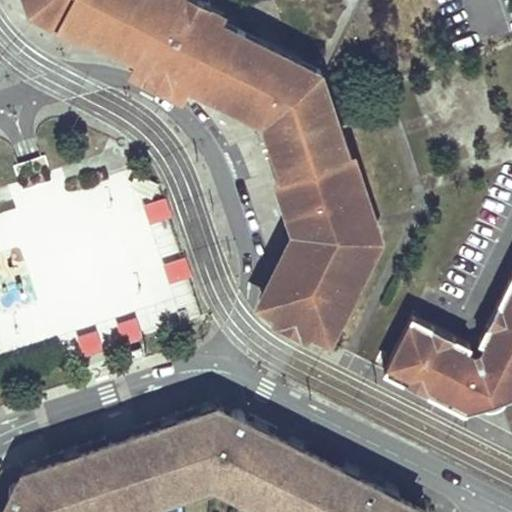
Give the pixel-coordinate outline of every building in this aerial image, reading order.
[(25,0),(28,8),(37,12),(43,0),(25,0)] [(44,0),(43,0),(37,12),(81,35),(99,44),(114,51),(125,57),(130,59),(126,67),(141,74),(151,53),(64,10),(44,0)] [(44,0),(64,10),(151,53),(156,42),(167,21),(174,7),(159,0),(44,0)] [(221,14),(206,6),(206,4),(198,0),(159,0),(174,7),(167,21),(178,26),(192,33),(198,20),(246,44),(256,40),(217,21),(221,14)] [(178,26),(167,21),(156,42),(167,47),(180,54),(175,65),(254,104),(263,87),(287,99),(295,121),(261,132),(268,154),(274,172),(281,195),(285,208),(290,222),(325,211),(336,244),(324,268),(286,248),(280,261),(266,288),(330,321),(363,257),(357,254),(364,238),(359,222),(365,220),(350,174),(341,170),(332,143),(338,135),(323,90),(315,92),(309,75),(294,68),(297,61),(256,40),(246,44),(198,20),(192,33),(178,26)] [(151,53),(141,74),(139,77),(150,82),(163,88),(164,86),(175,65),(180,54),(167,47),(156,42),(151,53)] [(297,61),(294,68),(309,75),(315,92),(323,90),(319,78),(297,61)] [(175,65),(164,86),(180,94),(184,86),(197,93),(212,100),(234,112),(243,117),(246,119),(254,104),(175,65)] [(254,104),(246,119),(261,132),(295,121),(287,99),(263,87),(254,104)] [(350,174),(338,135),(332,143),(341,170),(350,174)] [(159,182),(136,171),(129,186),(151,197),(159,182)] [(325,211),(290,222),(286,248),(324,268),(328,260),(336,244),(325,211)] [(365,220),(359,222),(364,238),(357,254),(363,257),(372,239),(365,220)] [(411,312),(385,362),(408,373),(405,379),(421,388),(425,382),(447,393),(469,405),(488,400),(487,394),(497,391),(499,398),(511,394),(511,273),(481,336),(486,338),(481,347),(473,349),(464,345),(467,339),(411,312)] [(306,326),(323,335),(330,321),(266,288),(259,302),(275,311),(306,326)] [(275,311),(271,318),(301,333),(306,326),(275,311)] [(408,373),(385,362),(382,368),(405,379),(408,373)] [(425,382),(421,388),(444,399),(447,393),(425,382)] [(487,394),(488,400),(499,398),(497,391),(487,394)] [(447,393),(444,399),(460,407),(469,405),(447,393)] [(122,511),(123,511),(130,511),(163,501),(162,499),(184,491),(185,493),(190,492),(189,490),(213,481),(247,498),(253,486),(266,491),(260,504),(276,511),(421,511),(424,509),(371,483),(366,483),(359,498),(344,490),(353,472),(295,443),(288,445),(281,460),(269,454),(278,435),(247,419),(246,417),(246,415),(245,413),(244,412),(241,410),(239,409),(237,409),(234,409),(232,409),(230,412),(229,416),(223,418),(221,410),(184,424),(137,441),(118,447),(108,450),(49,469),(23,476),(26,484),(21,486),(16,483),(13,483),(12,483),(10,485),(8,486),(7,489),(6,491),(6,495),(6,497),(7,498),(8,499),(1,511),(122,511)] [(135,434),(106,444),(108,450),(118,447),(137,441),(135,434)] [(49,469),(108,450),(106,444),(103,436),(19,463),(23,476),(49,469)] [(366,483),(371,483),(353,472),(344,490),(359,498),(366,483)]
